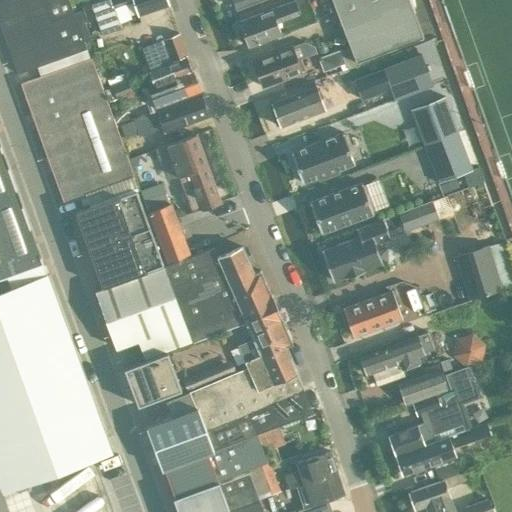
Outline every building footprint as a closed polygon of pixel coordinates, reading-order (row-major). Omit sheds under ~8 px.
[(0,0),(0,22),(4,34),(18,73),(19,72),(20,72),(86,47),(84,40),(91,38),(81,10),(74,12),(69,0),(0,0)] [(98,0),(92,2),(81,6),(87,21),(97,17),(103,34),(122,27),(114,5),(129,0),(133,0),(138,15),(168,4),(166,0),(98,0)] [(292,0),(250,16),(239,20),(243,32),(243,34),(245,39),(247,41),(249,45),(281,33),(304,24),(299,11),(294,0),(292,0)] [(295,0),(300,12),(314,7),(311,0),(295,0)] [(332,0),(342,25),(356,61),(423,35),(409,0),(332,0)] [(147,61),(151,70),(187,55),(179,33),(165,38),(170,52),(147,61)] [(263,86),(302,71),(292,45),(253,60),(263,86)] [(340,48),(318,57),(323,71),(346,62),(340,48)] [(149,70),(156,90),(176,83),(174,78),(193,71),(187,55),(151,70),(149,70)] [(421,55),(359,78),(354,80),(361,99),(391,88),(394,98),(432,84),(421,55)] [(134,176),(116,126),(111,112),(91,58),(22,83),(64,201),(134,176)] [(176,83),(156,90),(160,104),(199,90),(193,71),(174,78),(176,83)] [(127,79),(112,85),(117,98),(132,92),(127,79)] [(281,126),(314,114),(325,109),(316,85),(272,102),(275,112),(272,113),(277,124),(280,123),(281,126)] [(201,94),(140,116),(133,119),(134,121),(131,122),(134,128),(136,127),(139,135),(163,126),(165,132),(209,116),(201,94)] [(444,96),(411,109),(438,182),(472,169),(444,96)] [(125,107),(111,112),(116,126),(123,123),(130,121),(125,107)] [(339,133),(291,151),(302,182),(319,176),(320,179),(338,172),(337,169),(355,162),(343,132),(339,133)] [(197,133),(155,148),(159,161),(172,156),(192,212),(222,201),(197,133)] [(0,291),(10,288),(6,275),(43,262),(36,243),(35,240),(32,232),(25,213),(0,143),(0,291)] [(141,191),(148,209),(170,200),(163,182),(141,191)] [(362,182),(310,201),(321,232),(373,213),(362,182)] [(136,189),(76,211),(103,286),(164,265),(136,189)] [(435,217),(433,209),(431,200),(400,211),(405,227),(435,217)] [(171,203),(149,211),(167,260),(189,252),(171,203)] [(359,236),(322,250),(333,280),(346,275),(347,276),(363,270),(363,269),(382,262),(375,243),(390,238),(383,219),(357,229),(359,236)] [(489,244),(455,254),(468,299),(502,288),(500,282),(511,278),(511,268),(503,241),(489,246),(489,244)] [(117,347),(137,339),(144,358),(191,341),(192,342),(242,323),(246,333),(250,331),(245,319),(276,305),(260,270),(254,273),(242,246),(217,257),(214,247),(164,265),(164,266),(96,290),(117,347)] [(0,291),(0,486),(1,491),(112,451),(106,432),(95,402),(66,322),(55,293),(48,274),(10,288),(0,291)] [(403,318),(393,290),(344,308),(354,335),(384,324),(385,327),(399,322),(398,319),(403,318)] [(240,345),(247,362),(285,344),(286,345),(292,342),(276,305),(245,319),(250,331),(254,339),(240,345)] [(372,352),(361,356),(367,373),(399,361),(401,367),(425,358),(423,352),(434,348),(428,332),(417,336),(372,352)] [(452,355),(466,366),(482,361),(485,343),(472,332),(456,338),(452,355)] [(189,391),(196,407),(197,407),(205,428),(206,429),(300,390),(301,390),(304,389),(296,371),(297,371),(286,345),(285,344),(247,362),(249,366),(189,391)] [(150,358),(124,367),(138,404),(181,388),(167,351),(150,358)] [(421,422),(389,434),(396,454),(468,428),(459,402),(477,395),(467,366),(450,372),(444,374),(450,388),(413,402),(418,416),(421,415),(423,421),(421,422)] [(410,379),(399,383),(406,402),(431,394),(447,388),(440,368),(410,379)] [(205,428),(195,432),(154,446),(163,469),(164,469),(256,433),(261,447),(283,439),(278,425),(309,414),(301,390),(300,390),(206,429),(205,428)] [(154,447),(154,446),(195,432),(205,428),(197,407),(196,407),(146,426),(154,447)] [(468,428),(396,454),(403,474),(435,462),(452,456),(456,455),(453,446),(491,434),(487,422),(468,428)] [(256,433),(164,469),(175,496),(248,469),(261,464),(267,461),(261,447),(256,433)] [(300,470),(284,475),(288,488),(296,485),(305,483),(338,472),(331,451),(298,462),(300,470)] [(454,460),(435,467),(440,479),(458,472),(454,460)] [(269,461),(267,461),(261,464),(272,493),(280,490),(269,461)] [(261,464),(248,469),(254,485),(258,498),(272,493),(261,464)] [(178,511),(263,511),(258,498),(254,485),(248,469),(175,496),(173,497),(178,511)] [(448,511),(455,510),(447,487),(467,480),(465,471),(444,479),(409,491),(415,508),(426,505),(428,511),(448,511)] [(305,483),(296,485),(304,508),(298,510),(298,511),(325,511),(331,510),(328,499),(344,493),(338,472),(305,483)] [(465,506),(467,511),(492,511),(488,498),(465,506)]
